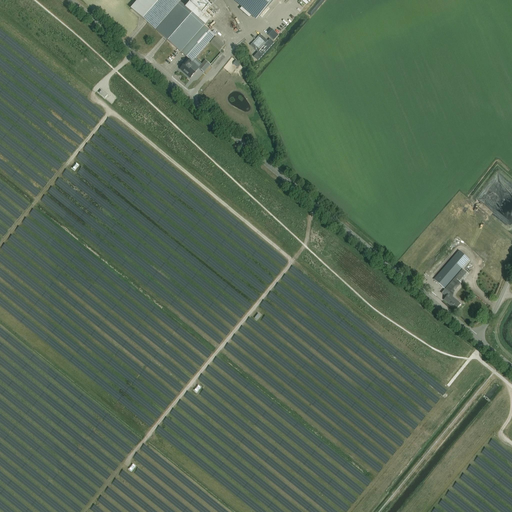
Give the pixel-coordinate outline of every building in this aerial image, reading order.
[(140,0),(132,9),(188,59),(185,62),(186,63),(181,69),(190,78),(196,72),(188,66),(192,62),(215,36),(204,26),(205,25),(186,8),(180,3),(182,0),(140,0)] [(212,7),(204,0),(192,0),(186,8),(205,25),(205,26),(212,19),(206,13),(212,7)] [(241,0),(260,16),(273,0),(241,0)] [(258,61),(274,43),(270,39),(268,41),(261,34),(250,46),(258,52),(254,57),(258,61)] [(225,45),(216,37),(210,43),(220,52),(225,45)] [(204,73),(211,65),(206,60),(199,68),(204,73)] [(459,251),(434,280),(444,289),(469,260),(459,251)] [(461,283),(468,274),(463,269),(455,278),(461,283)] [(461,304),(451,296),(453,294),(450,291),(449,293),(450,293),(444,300),(454,309),(455,308),(457,309),(461,304)]
